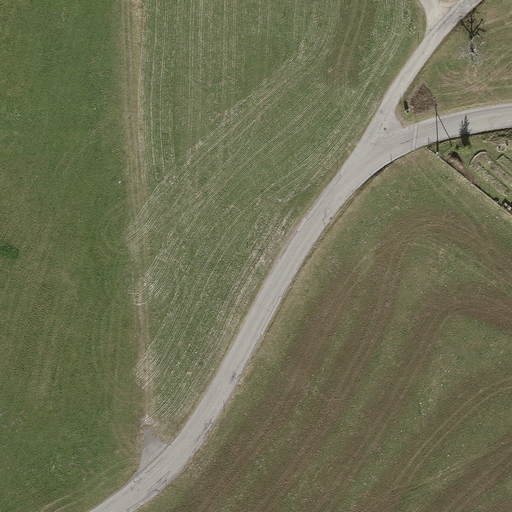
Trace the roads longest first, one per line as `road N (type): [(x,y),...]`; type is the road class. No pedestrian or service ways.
road 1 (tertiary): [(112,511),(158,477),(193,435),(299,248),(359,172),(422,135),(511,116)]
road 2 (track): [(158,477),(149,435),(133,0)]
road 3 (track): [(471,0),(394,95),(359,172)]
